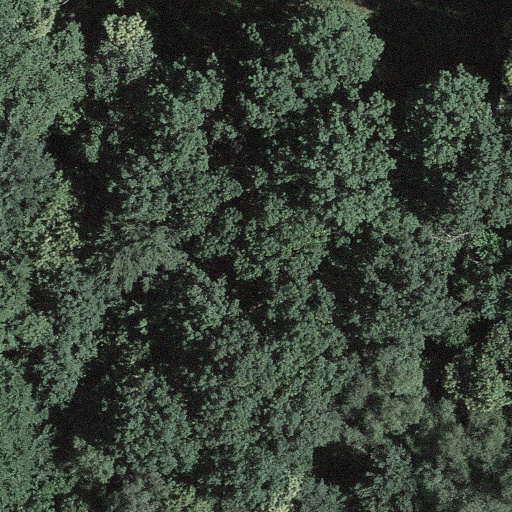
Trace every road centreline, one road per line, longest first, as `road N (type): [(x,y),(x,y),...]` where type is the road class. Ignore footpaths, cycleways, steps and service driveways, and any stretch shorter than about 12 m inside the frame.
road 1 (track): [(0,127),(36,60),(96,0)]
road 2 (track): [(29,511),(0,364)]
